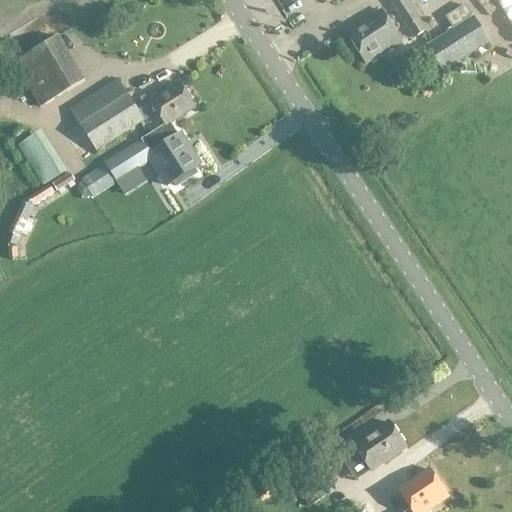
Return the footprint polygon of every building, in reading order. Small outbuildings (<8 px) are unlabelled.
[(426,31),(405,0),(397,0),(391,4),(414,39),(426,31)] [(412,0),(416,8),(428,4),(426,0),(412,0)] [(511,0),(497,0),(511,25),(511,0)] [(401,43),(381,11),(346,33),(366,65),(401,43)] [(473,18),(427,48),(429,51),(424,54),(427,58),(425,59),(433,71),(435,70),(437,72),(441,70),(443,73),(489,44),(473,18)] [(85,81),(59,37),(13,64),(14,65),(7,69),(30,108),(32,107),(33,108),(38,105),(40,108),(85,81)] [(150,104),(138,112),(117,80),(70,111),(80,125),(96,152),(157,114),(164,126),(165,127),(171,123),(194,108),(178,83),(149,102),(150,104)] [(144,139),(141,141),(154,160),(161,156),(176,179),(200,164),(181,136),(180,137),(171,123),(165,127),(164,126),(144,139)] [(67,172),(41,132),(18,147),(44,187),(67,172)] [(154,160),(141,141),(97,170),(110,190),(155,161),(154,160)] [(94,200),(110,190),(97,170),(81,180),(82,181),(79,184),(81,188),(78,190),(82,197),(85,196),(87,200),(92,196),(94,200)] [(11,194),(5,230),(19,232),(25,196),(11,194)] [(466,393),(450,411),(472,430),(488,413),(466,393)] [(406,449),(389,424),(354,447),(371,472),(406,449)] [(410,510),(407,511),(427,511),(448,499),(429,471),(398,492),(410,510)] [(309,508),(327,496),(311,473),(294,485),(309,508)]
